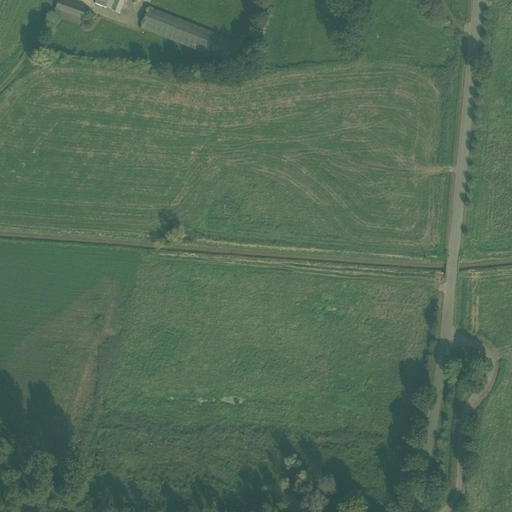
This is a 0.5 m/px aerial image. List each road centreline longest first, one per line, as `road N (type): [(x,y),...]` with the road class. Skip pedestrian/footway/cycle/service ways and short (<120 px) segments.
road 1 (unclassified): [(415,511),(445,339),(478,0)]
road 2 (track): [(441,511),(452,503),(461,415),(490,377),(477,344),(445,339)]
